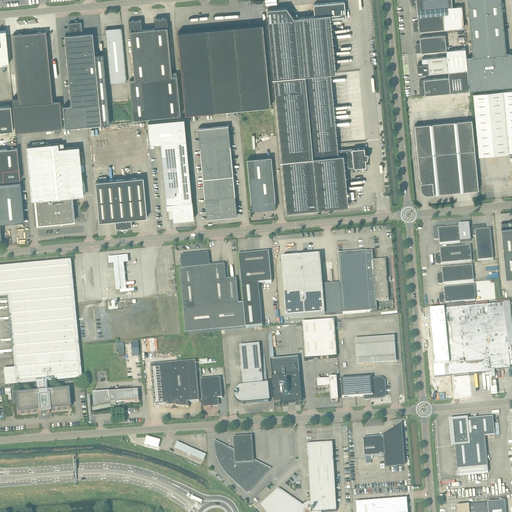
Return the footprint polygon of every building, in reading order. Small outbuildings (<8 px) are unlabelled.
[(411,0),(411,4),(412,5),(413,5),(417,5),(417,10),(422,10),(452,7),(451,0),(411,0)] [(501,0),(467,0),(470,26),(473,57),(467,57),(470,90),(511,85),(511,53),(506,54),(501,0)] [(314,4),(315,16),(294,18),(286,7),(267,9),(274,78),(273,78),(273,79),(274,79),(282,161),(281,161),(282,161),(287,211),(318,208),(348,205),(344,156),(348,168),(354,167),(354,168),(366,166),(365,159),(365,153),(364,148),(354,148),(338,150),(331,73),(336,73),(331,19),(346,18),(344,1),(314,4)] [(413,23),(414,30),(414,31),(415,31),(419,31),(424,31),(444,29),(463,27),(461,6),(452,7),(422,10),(417,10),(418,16),(418,21),(414,22),(413,22),(413,23)] [(129,20),(129,25),(129,30),(130,30),(135,79),(130,80),(133,119),(181,114),(177,75),(172,76),(168,32),(167,27),(168,27),(167,16),(166,16),(166,17),(154,18),(155,28),(142,29),(141,19),(129,21),(129,20)] [(63,106),(65,127),(110,123),(103,53),(95,54),(93,32),(82,33),(81,23),(69,24),(70,35),(65,35),(71,105),(63,106)] [(271,106),(263,29),(263,24),(178,32),(186,114),(271,106)] [(110,83),(127,82),(121,28),(105,29),(110,83)] [(0,63),(9,63),(6,30),(0,31),(0,63)] [(46,31),(13,34),(19,97),(12,98),(16,132),(62,128),(60,101),(53,101),(46,31)] [(420,43),(416,43),(415,43),(415,44),(416,52),(417,53),(421,52),(421,53),(446,50),(445,35),(425,37),(420,37),(420,43)] [(422,64),(418,64),(418,65),(417,66),(418,73),(418,74),(419,74),(423,74),(448,72),(468,69),(466,48),(446,50),(447,56),(427,58),(422,59),(422,64)] [(419,81),(419,82),(420,94),(420,95),(421,95),(425,95),(430,95),(470,91),(468,69),(448,72),(449,77),(429,79),(424,80),(420,80),(419,81)] [(511,90),(473,94),(479,156),(511,152),(511,90)] [(0,131),(13,130),(11,105),(0,106),(0,131)] [(192,201),(184,118),(148,122),(150,144),(161,143),(166,203),(167,203),(172,203),(174,221),(194,219),(192,201)] [(426,194),(429,195),(434,194),(434,193),(436,193),(436,194),(479,190),(475,150),(472,120),(415,125),(420,180),(421,180),(421,183),(420,183),(421,188),(421,190),(423,192),(424,194),(426,194)] [(228,125),(198,128),(207,218),(237,215),(228,125)] [(27,146),(31,195),(32,200),(36,200),(38,224),(74,221),(72,197),(84,195),(79,147),(59,149),(58,144),(58,143),(27,146)] [(0,180),(4,180),(4,181),(4,180),(20,179),(19,168),(17,148),(0,149),(0,180)] [(247,159),(251,205),(252,210),(276,208),(271,157),(247,159)] [(96,182),(99,217),(100,222),(115,220),(116,228),(132,227),(131,219),(147,217),(143,177),(96,182)] [(0,224),(24,221),(20,184),(0,185),(0,239),(2,239),(0,224)] [(506,279),(511,277),(511,221),(511,222),(501,223),(502,229),(501,229),(506,279)] [(442,226),(434,227),(433,227),(433,228),(434,239),(434,240),(435,240),(439,239),(439,245),(471,242),(469,224),(458,225),(458,227),(443,229),(443,227),(443,226),(442,226)] [(484,225),(473,226),(472,226),(472,227),(472,230),(473,235),(473,236),(474,236),(475,236),(478,261),(493,260),(490,229),(485,230),(485,226),(484,225)] [(440,254),(436,255),(435,256),(436,263),(436,264),(437,264),(441,264),(472,262),(470,246),(440,249),(440,254)] [(365,252),(338,254),(338,259),(340,284),(322,286),(324,308),(325,316),(343,314),(369,312),(369,311),(377,311),(376,301),(383,301),(388,300),(385,260),(373,261),(372,252),(365,252)] [(262,327),(258,284),(272,283),(269,258),(269,253),(239,256),(238,253),(241,286),(243,304),(245,328),(262,327)] [(128,254),(108,256),(108,264),(114,264),(115,291),(127,289),(124,263),(129,262),(128,254)] [(245,328),(243,304),(238,305),(236,279),(226,280),(225,265),(210,267),(208,254),(208,256),(203,256),(202,255),(200,255),(199,256),(181,258),(181,257),(180,257),(181,267),(181,270),(180,270),(186,334),(245,328)] [(0,299),(7,298),(14,370),(3,371),(4,387),(36,384),(37,394),(16,396),(18,414),(39,412),(39,415),(49,414),(49,411),(69,409),(68,391),(48,393),(47,383),(81,380),(70,261),(0,268),(0,299)] [(320,263),(281,266),(285,319),(324,316),(322,285),(320,263)] [(442,274),(438,274),(438,275),(437,275),(438,283),(438,284),(439,284),(443,284),(473,281),(472,266),(442,269),(442,274)] [(444,294),(440,294),(439,294),(439,295),(440,303),(440,304),(441,304),(445,303),(445,304),(475,301),(474,285),(444,288),(444,294)] [(439,310),(429,311),(434,365),(433,365),(434,378),(454,376),(469,375),(485,373),(485,376),(492,375),(492,376),(492,379),(495,378),(494,370),(510,369),(508,349),(511,348),(511,330),(509,303),(504,303),(464,307),(454,308),(439,310)] [(302,323),(304,360),(337,357),(334,321),(302,323)] [(395,363),(394,337),(355,339),(356,365),(395,363)] [(138,342),(131,343),(132,357),(139,356),(138,342)] [(124,343),(116,343),(116,351),(124,351),(124,343)] [(235,391),(234,394),(234,398),(235,400),(237,402),(239,403),(241,404),(244,404),(270,402),(268,384),(263,384),(259,345),(239,346),(243,386),(240,386),(238,387),(236,389),(235,391)] [(274,405),(302,402),(298,358),(270,361),(274,405)] [(150,365),(154,400),(154,405),(167,404),(167,406),(166,406),(173,407),(173,408),(176,408),(176,407),(189,408),(187,407),(187,402),(199,401),(195,361),(150,365)] [(341,379),(342,393),(342,398),(365,396),(365,399),(383,398),(385,395),(384,381),(381,379),(372,380),(371,377),(366,378),(341,379)] [(222,399),(222,394),(220,378),(200,380),(203,408),(213,407),(213,404),(218,404),(217,399),(222,399)] [(331,402),(338,401),(336,378),(329,378),(329,380),(317,381),(318,388),(329,387),(331,402)] [(110,406),(110,404),(139,402),(138,391),(93,394),(93,403),(94,410),(92,410),(116,406),(116,405),(110,406)] [(457,470),(487,467),(484,437),(494,436),(493,417),(452,421),(454,439),(454,446),(455,446),(457,470)] [(385,467),(399,466),(404,466),(401,425),(383,436),(383,437),(363,439),(364,457),(384,455),(385,467)] [(225,471),(228,475),(247,492),(268,469),(254,462),(252,436),(233,438),(234,452),(216,443),(217,450),(218,456),(220,462),(223,466),(225,471)] [(161,441),(146,437),(144,446),(159,449),(161,441)] [(304,505),(303,507),(278,490),(262,505),(268,511),(329,511),(336,511),(332,443),(307,445),(310,503),(308,503),(306,504),(304,505)] [(406,511),(406,500),(407,500),(407,499),(406,499),(406,500),(390,501),(389,500),(386,501),(386,502),(378,502),(378,501),(355,503),(356,511),(406,511)] [(461,506),(456,506),(456,511),(505,511),(505,502),(461,506)]
